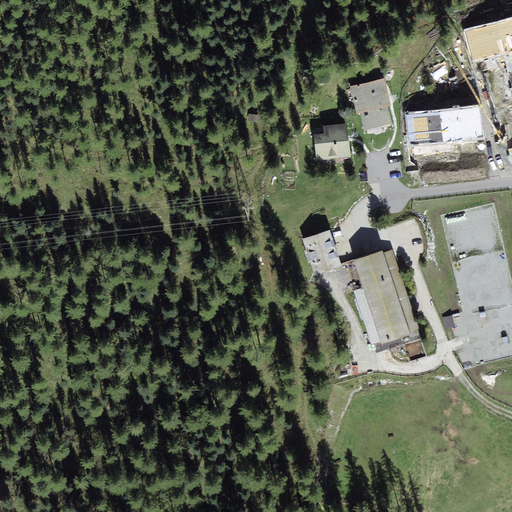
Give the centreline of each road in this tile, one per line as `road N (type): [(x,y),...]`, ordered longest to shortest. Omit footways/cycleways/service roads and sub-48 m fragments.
road 1 (track): [(375,198),(362,208),(361,233),(401,249),(455,367),(478,396),(511,414)]
road 2 (track): [(446,353),(410,369),(369,363),(337,283)]
road 3 (residential): [(511,182),(375,198)]
